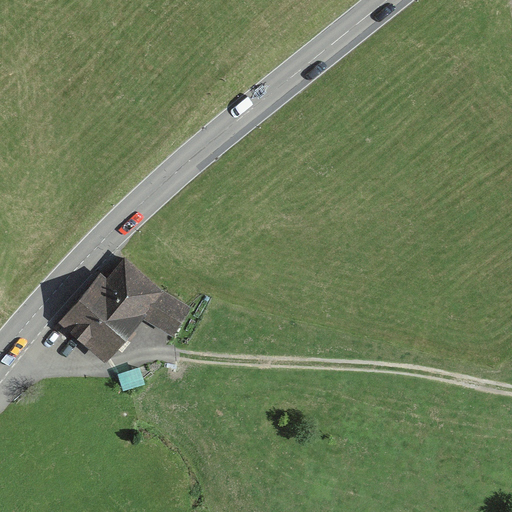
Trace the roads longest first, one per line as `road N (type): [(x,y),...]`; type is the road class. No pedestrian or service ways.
road 1 (primary): [(389,0),(147,198),(0,359)]
road 2 (track): [(9,347),(109,374),(213,366),(375,369),(511,384)]
